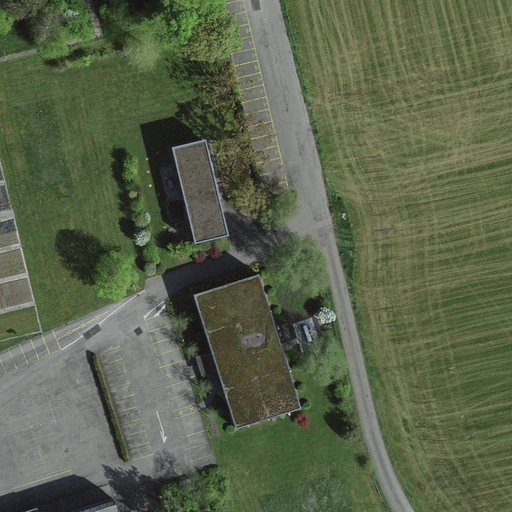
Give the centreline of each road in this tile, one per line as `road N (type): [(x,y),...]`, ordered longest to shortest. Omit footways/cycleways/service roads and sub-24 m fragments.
road 1 (unclassified): [(325,228),(374,441),(404,511)]
road 2 (residential): [(272,0),(325,228)]
